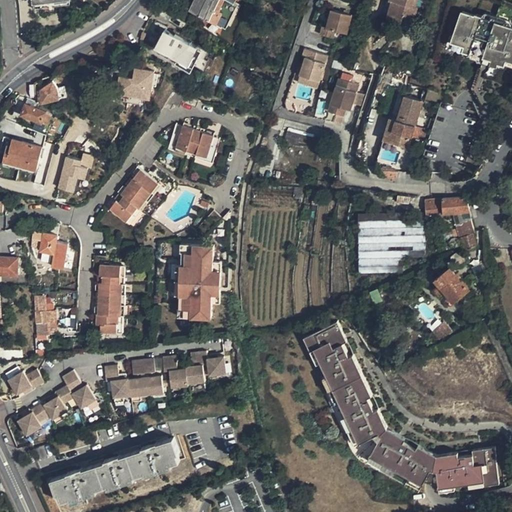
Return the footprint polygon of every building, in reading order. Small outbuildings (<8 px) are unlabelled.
[(31,0),(33,10),(70,6),(68,0),(31,0)] [(193,9),(223,25),(224,24),(235,1),(236,0),(235,0),(197,0),(193,9)] [(393,0),(389,17),(410,22),(415,4),(412,3),(408,2),(408,0),(393,0)] [(226,25),(237,3),(235,1),(224,24),(226,25)] [(353,11),(333,7),(330,25),(324,23),(322,31),(336,35),(337,27),(349,30),(353,11)] [(511,61),(511,27),(464,11),(454,41),(467,46),(465,51),(471,53),(470,56),(479,60),(481,55),(486,39),(491,41),(486,56),(493,59),(491,64),(501,68),(503,64),(506,65),(508,60),(511,61)] [(155,44),(188,60),(196,43),(163,27),(155,44)] [(481,55),(486,56),(491,41),(486,39),(481,55)] [(313,76),(324,79),(331,52),(307,46),(305,53),(308,54),(302,73),(313,76)] [(154,71),(134,69),(134,74),(132,88),(126,88),(126,94),(151,98),(154,71)] [(313,76),(302,73),(300,80),(311,83),(313,76)] [(360,90),(363,81),(341,75),(332,109),(348,113),(350,107),(355,109),(356,104),(360,90)] [(179,102),(192,107),(196,98),(164,78),(153,102),(167,109),(170,104),(177,107),(179,102)] [(60,97),(56,88),(52,81),(37,86),(38,97),(42,100),(60,97)] [(360,90),(356,104),(363,106),(367,92),(360,90)] [(411,146),(426,98),(409,93),(401,117),(393,140),(411,146)] [(26,102),(21,114),(47,124),(51,114),(46,109),(26,102)] [(393,140),(401,117),(394,115),(387,139),(393,140)] [(172,127),(167,143),(184,149),(195,152),(212,157),(217,141),(210,139),(212,133),(180,124),(178,129),(172,127)] [(288,127),(283,145),(328,156),(332,137),(288,127)] [(37,169),(42,146),(2,135),(0,140),(6,142),(2,160),(37,169)] [(183,154),(184,149),(167,143),(165,148),(183,154)] [(195,152),(184,149),(183,154),(193,157),(195,152)] [(195,152),(193,157),(210,162),(212,157),(195,152)] [(93,157),(83,155),(81,161),(80,166),(87,168),(90,169),(93,157)] [(81,161),(66,157),(64,163),(66,163),(63,173),(62,172),(57,188),(73,192),(77,177),(84,179),(87,168),(80,166),(81,161)] [(138,208),(157,182),(138,168),(120,194),(122,196),(117,202),(114,200),(109,208),(126,221),(132,213),(129,211),(134,205),(138,208)] [(254,183),(252,205),(299,209),(302,187),(254,183)] [(425,196),(427,211),(453,208),(460,208),(469,208),(465,196),(441,197),(425,196)] [(129,223),(139,209),(138,208),(134,205),(129,211),(132,213),(126,221),(129,223)] [(360,213),(358,272),(402,268),(401,253),(425,249),(420,205),(360,213)] [(461,213),(460,208),(453,208),(455,219),(457,224),(463,222),(461,213)] [(470,211),(461,213),(463,222),(457,224),(459,235),(462,235),(472,232),(474,231),(470,211)] [(56,235),(35,231),(32,247),(40,248),(40,251),(54,253),(52,267),(63,268),(66,243),(55,242),(56,235)] [(475,246),(472,232),(462,235),(465,245),(466,249),(475,246)] [(185,241),(182,316),(211,316),(212,300),(215,300),(216,293),(216,268),(217,260),(213,260),(214,242),(185,241)] [(297,253),(293,275),(307,277),(310,255),(297,253)] [(0,274),(9,275),(9,273),(17,273),(18,257),(0,256),(0,274)] [(97,315),(97,325),(101,325),(101,335),(108,335),(108,333),(118,333),(118,323),(117,323),(116,316),(122,316),(122,284),(117,284),(117,276),(120,276),(120,265),(99,265),(99,275),(102,275),(102,283),(99,283),(98,315),(97,315)] [(124,284),(125,266),(120,265),(120,276),(117,276),(117,284),(122,284),(124,284)] [(451,302),(468,288),(460,279),(459,280),(446,265),(431,277),(435,283),(431,286),(436,293),(441,289),(451,302)] [(35,297),(35,312),(46,311),(45,297),(35,297)] [(58,331),(56,310),(46,311),(35,312),(38,336),(50,336),(49,331),(58,331)] [(467,482),(498,478),(493,447),(471,450),(471,454),(457,456),(456,452),(435,455),(417,445),(415,449),(402,442),(404,438),(385,428),(376,409),(372,411),(366,398),(369,396),(349,356),(345,358),(339,345),(343,343),(333,322),(305,336),(318,364),(325,376),(331,390),(327,392),(322,394),(349,448),(349,449),(350,449),(350,450),(351,450),(351,451),(352,451),(407,481),(412,471),(438,486),(453,484),(467,482)] [(433,332),(439,342),(451,336),(446,325),(433,332)] [(314,366),(318,364),(305,336),(300,339),(314,366)] [(207,369),(207,375),(225,373),(222,356),(217,357),(209,358),(206,358),(205,350),(196,351),(198,364),(201,364),(206,364),(207,369)] [(184,368),(186,383),(203,381),(202,376),(202,369),(201,364),(198,364),(196,351),(188,352),(190,366),(184,366),(184,368)] [(175,354),(161,356),(162,371),(164,371),(168,371),(169,379),(170,385),(170,387),(187,384),(186,383),(184,368),(176,369),(175,354)] [(143,358),(145,372),(147,371),(153,371),(154,370),(152,357),(143,358)] [(145,372),(143,358),(130,360),(132,374),(133,374),(139,373),(143,372),(145,372)] [(103,366),(104,381),(110,380),(113,397),(121,395),(129,394),(127,378),(125,379),(117,379),(117,376),(116,365),(103,366)] [(6,380),(15,395),(20,392),(27,388),(29,386),(30,387),(30,388),(41,381),(33,369),(22,375),(20,371),(6,380)] [(66,384),(68,388),(72,386),(77,383),(79,381),(71,369),(61,375),(66,384)] [(143,376),(145,394),(163,391),(162,386),(161,380),(160,374),(153,375),(148,376),(143,376)] [(129,394),(129,396),(138,395),(145,394),(143,376),(140,377),(133,378),(127,378),(129,394)] [(320,379),(327,392),(331,390),(325,376),(320,379)] [(49,415),(52,418),(60,413),(66,409),(63,403),(74,396),(71,393),(68,388),(66,384),(55,390),(58,395),(56,397),(49,401),(43,405),(49,415)] [(74,396),(79,406),(86,401),(94,397),(86,384),(80,387),(75,390),(71,393),(74,396)] [(47,397),(49,401),(56,397),(54,393),(47,397)] [(96,402),(94,397),(86,401),(89,406),(96,402)] [(18,420),(27,434),(41,425),(40,424),(39,421),(49,415),(43,405),(41,402),(31,409),(32,411),(31,412),(23,417),(18,420)] [(28,408),(21,413),(23,417),(31,412),(28,408)] [(60,413),(52,418),(55,423),(62,418),(60,413)] [(174,436),(51,479),(56,495),(60,494),(62,500),(70,497),(71,501),(174,466),(172,463),(181,460),(178,452),(180,451),(174,436)] [(498,483),(498,478),(467,482),(468,488),(498,483)]
